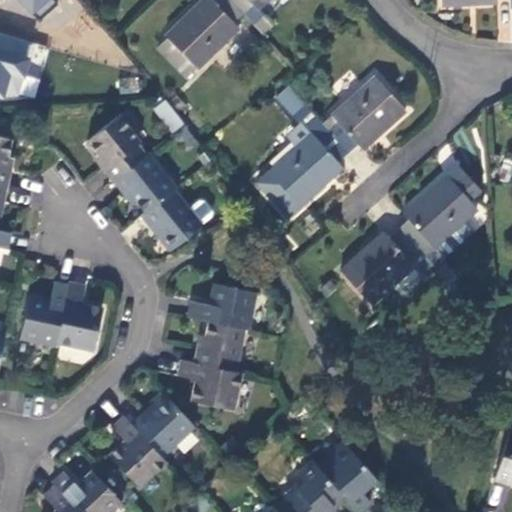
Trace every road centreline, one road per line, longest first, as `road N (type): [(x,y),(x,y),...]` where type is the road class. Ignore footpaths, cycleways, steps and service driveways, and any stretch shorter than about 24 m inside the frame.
road 1 (residential): [(19,434),(55,424),(124,361),(149,304),(144,278),(71,190)]
road 2 (residential): [(476,61),(460,107),(341,221)]
